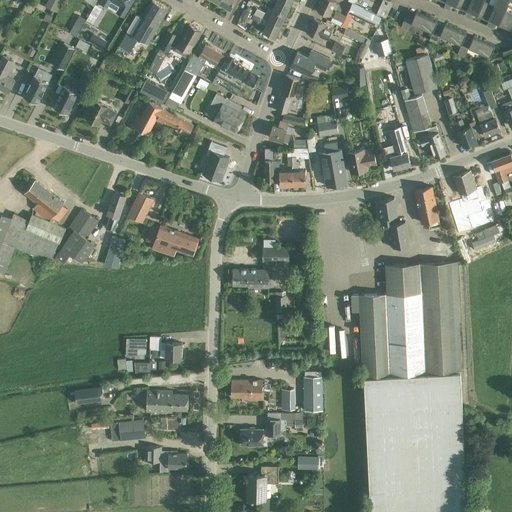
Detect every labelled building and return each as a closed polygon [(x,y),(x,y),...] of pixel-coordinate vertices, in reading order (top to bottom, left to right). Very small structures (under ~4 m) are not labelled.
[(47,0),(45,6),(57,12),(63,0),(47,0)] [(124,16),(133,0),(102,0),(101,2),(108,6),(111,0),(121,6),(118,12),(124,16)] [(152,0),(142,18),(137,15),(115,53),(135,65),(148,43),(168,9),(152,0)] [(220,0),(220,2),(231,9),(235,0),(220,0)] [(291,4),(283,0),(268,0),(277,4),(274,9),(286,15),(291,4)] [(334,13),(331,11),(336,1),(334,0),(321,0),(317,10),(343,22),(346,16),(335,11),(334,13)] [(472,0),(447,0),(456,4),(455,6),(468,12),(469,9),(470,7),(469,7),(472,0)] [(495,5),(483,0),(472,0),(469,7),(470,7),(469,9),(477,13),(476,15),(489,21),(490,18),(491,16),(495,5)] [(511,30),(511,27),(511,12),(505,9),(508,1),(506,0),(497,0),(495,5),(491,16),(490,18),(499,22),(498,24),(511,30)] [(352,2),(347,13),(377,27),(381,17),(363,8),(363,7),(352,2)] [(95,5),(90,13),(96,16),(100,8),(95,5)] [(254,14),(281,26),(286,15),(274,9),(268,6),(265,12),(257,8),(254,14)] [(244,9),(240,17),(246,20),(249,12),(244,9)] [(412,20),(405,17),(401,25),(409,28),(412,22),(433,31),(438,20),(416,11),(412,20)] [(281,26),(254,14),(252,19),(266,26),(264,31),(276,37),(281,26)] [(328,39),(331,31),(324,28),(326,24),(314,17),(307,32),(319,38),(321,35),(328,39)] [(445,23),(440,34),(462,43),(466,32),(445,23)] [(189,24),(177,45),(174,50),(183,55),(186,50),(190,52),(202,32),(189,24)] [(363,42),(365,38),(345,28),(343,33),(349,36),(363,42)] [(160,48),(157,53),(163,56),(165,51),(168,52),(178,35),(169,30),(160,47),(160,48)] [(439,36),(432,33),(429,38),(437,42),(439,36)] [(424,46),(428,39),(420,35),(417,42),(424,46)] [(473,35),(469,46),(490,55),(495,44),(473,35)] [(86,51),(90,43),(79,38),(75,45),(86,51)] [(99,38),(95,45),(102,49),(106,42),(99,38)] [(367,38),(358,56),(363,58),(371,40),(367,38)] [(335,41),(331,50),(341,55),(345,46),(335,41)] [(63,68),(74,47),(64,42),(53,64),(63,68)] [(215,64),(222,52),(206,43),(198,57),(193,54),(185,67),(198,74),(204,62),(213,67),(215,64)] [(423,46),(416,48),(417,54),(431,51),(430,45),(423,47),(423,46)] [(465,56),(468,48),(461,45),(457,53),(465,56)] [(311,49),(308,55),(298,51),(291,65),(309,74),(314,65),(325,70),(331,58),(311,49)] [(406,59),(415,93),(438,86),(429,53),(406,59)] [(15,80),(6,76),(14,61),(3,55),(0,61),(0,88),(8,93),(15,80)] [(156,55),(151,64),(160,68),(164,59),(156,55)] [(403,57),(395,59),(396,65),(404,63),(403,57)] [(242,64),(233,59),(230,64),(225,61),(218,72),(231,79),(234,73),(244,78),(249,69),(249,68),(250,65),(244,62),(242,64)] [(196,75),(185,69),(170,95),(181,101),(196,75)] [(48,81),(51,76),(44,72),(41,78),(34,74),(23,95),(38,103),(42,95),(44,91),(44,90),(49,81),(48,81)] [(86,91),(94,76),(86,72),(79,87),(86,91)] [(256,88),(262,77),(256,74),(250,84),(256,88)] [(276,110),(287,114),(292,97),(295,97),(301,78),(287,74),(276,110)] [(61,93),(54,106),(68,114),(79,92),(65,85),(65,86),(60,84),(57,91),(61,93)] [(511,98),(511,100),(508,102),(503,104),(511,125),(511,124),(511,86),(508,88),(511,98)] [(128,87),(121,99),(128,103),(135,90),(128,87)] [(439,130),(438,131),(436,125),(432,126),(422,94),(411,97),(408,88),(401,90),(404,100),(413,132),(427,128),(429,134),(419,137),(422,145),(430,143),(435,157),(447,153),(439,130)] [(489,105),(491,109),(497,106),(490,88),(483,91),(489,105)] [(216,93),(211,102),(221,107),(214,119),(237,131),(245,115),(237,111),(240,106),(225,98),(216,93)] [(452,96),(444,98),(448,113),(457,111),(452,96)] [(111,124),(117,112),(107,107),(108,106),(95,100),(86,117),(98,124),(101,119),(111,124)] [(157,117),(176,127),(175,129),(176,132),(180,134),(182,133),(183,131),(189,134),(194,125),(149,101),(148,103),(143,101),(131,124),(148,133),(157,117)] [(489,105),(485,106),(484,105),(483,104),(482,104),(481,104),(480,105),(479,105),(479,106),(478,106),(478,107),(478,108),(476,109),(478,115),(486,135),(501,129),(496,118),(495,119),(491,109),(489,105)] [(395,105),(372,111),(377,131),(399,126),(395,105)] [(283,113),(282,120),(304,125),(305,118),(283,113)] [(468,124),(470,126),(466,128),(462,119),(456,121),(459,130),(458,131),(465,147),(477,142),(476,137),(481,135),(475,121),(468,124)] [(336,120),(318,123),(320,135),(338,132),(336,120)] [(295,128),(288,126),(289,123),(281,121),(279,126),(274,125),(270,137),(283,141),(286,132),(293,134),(295,128)] [(308,149),(318,149),(317,127),(306,127),(307,139),(308,147),(308,149)] [(403,136),(395,138),(399,153),(391,156),(394,169),(411,164),(407,151),(403,136)] [(294,148),(298,148),(305,148),(305,147),(308,147),(307,139),(294,139),(294,147),(294,148)] [(221,179),(230,156),(224,154),(227,146),(212,140),(206,154),(209,156),(203,172),(213,176),(213,178),(217,179),(218,178),(221,179)] [(327,185),(347,182),(341,149),(338,150),(337,142),(324,144),(325,152),(319,153),(322,168),(324,168),(327,185)] [(266,180),(275,180),(274,167),(274,160),(274,147),(265,147),(266,180)] [(298,148),(294,148),(292,148),(292,150),(292,165),(292,171),(292,185),(306,184),(305,170),(299,170),(299,161),(297,161),(297,157),(298,157),(298,148)] [(364,150),(364,148),(348,151),(351,172),(353,172),(354,172),(357,172),(358,171),(368,169),(367,166),(377,164),(374,148),(364,150)] [(511,154),(511,153),(491,160),(499,183),(509,180),(506,172),(511,170),(511,154)] [(476,188),(470,170),(461,173),(460,173),(457,173),(457,175),(455,175),(461,193),(462,192),(463,194),(465,194),(466,198),(449,203),(454,221),(474,214),(469,197),(474,196),(472,189),(476,188)] [(292,185),(292,171),(280,171),(280,185),(292,185)] [(25,193),(37,202),(33,208),(36,211),(35,214),(32,213),(29,220),(23,216),(14,212),(12,217),(0,212),(0,269),(6,272),(15,247),(50,262),(59,242),(60,243),(66,227),(58,223),(59,222),(69,210),(62,204),(64,202),(48,189),(36,179),(25,193)] [(496,194),(491,196),(492,200),(502,197),(498,184),(494,185),(496,194)] [(511,185),(504,189),(507,197),(503,198),(508,209),(511,207),(511,204),(509,195),(511,194),(511,185)] [(432,186),(415,190),(422,222),(439,218),(432,186)] [(115,230),(119,218),(126,196),(114,191),(107,214),(110,215),(106,227),(115,230)] [(129,214),(143,221),(154,198),(140,192),(129,214)] [(384,230),(391,229),(394,247),(409,244),(405,221),(394,223),(393,216),(397,215),(394,197),(379,199),(384,230)] [(95,243),(87,238),(99,220),(81,208),(69,226),(74,229),(55,256),(64,262),(70,254),(82,262),(95,243)] [(161,224),(160,227),(151,224),(146,240),(155,243),(153,248),(174,255),(176,249),(193,254),(199,237),(161,224)] [(472,242),(475,249),(496,241),(493,234),(486,237),(483,230),(476,233),(479,240),(472,242)] [(290,247),(275,247),(275,239),(264,238),(264,260),(290,261),(290,247)] [(119,245),(108,241),(100,265),(110,269),(119,245)] [(467,511),(460,370),(462,370),(456,260),(386,264),(388,293),(351,295),(352,311),(360,311),(363,375),(364,375),(371,511),(467,511)] [(269,287),(270,269),(234,268),(233,285),(248,285),(248,287),(269,287)] [(282,295),(282,291),(275,291),(277,315),(281,315),(281,309),(287,309),(286,295),(282,295)] [(166,342),(161,342),(161,336),(150,335),(150,346),(151,349),(166,349),(166,357),(182,358),(182,342),(166,342)] [(146,348),(147,338),(126,337),(126,355),(137,355),(137,348),(146,348)] [(127,369),(126,360),(126,358),(117,359),(118,369),(127,369)] [(305,409),(307,409),(321,410),(322,410),(322,407),(322,376),(305,375),(305,409)] [(262,399),(263,380),(232,379),(231,396),(245,397),(245,398),(262,399)] [(102,386),(75,390),(76,404),(104,400),(102,386)] [(189,393),(173,393),(173,389),(147,389),(146,412),(173,412),(173,408),(188,409),(189,393)] [(303,427),(303,412),(267,412),(267,417),(266,429),(243,429),(242,443),(262,443),(262,435),(281,435),(281,419),(284,419),(284,426),(296,426),(296,427),(303,427)] [(119,421),(110,422),(112,440),(121,439),(121,440),(145,437),(143,418),(119,421)] [(169,453),(160,453),(161,446),(148,445),(147,460),(160,461),(160,460),(169,460),(169,466),(187,467),(187,453),(177,453),(177,450),(171,450),(171,452),(169,452),(169,453)] [(319,469),(319,455),(299,455),(299,468),(319,469)] [(262,474),(249,473),(248,498),(266,498),(266,482),(278,482),(278,466),(262,465),(262,474)]
